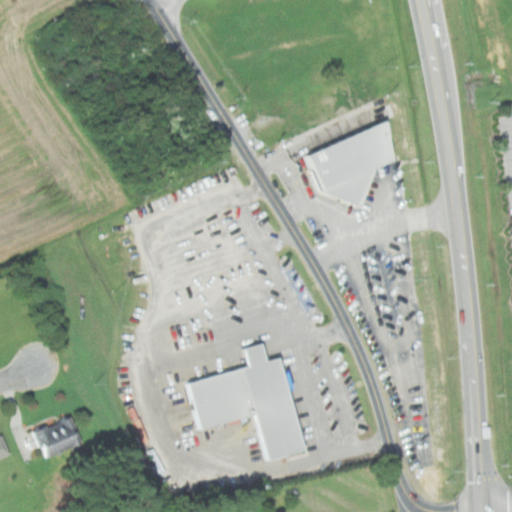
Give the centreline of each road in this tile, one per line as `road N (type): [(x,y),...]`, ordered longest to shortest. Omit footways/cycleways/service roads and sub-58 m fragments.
road 1 (residential): [(485,511),(413,502),(384,403),(342,305),(153,0)]
road 2 (primary): [(485,511),(457,210),(421,0)]
